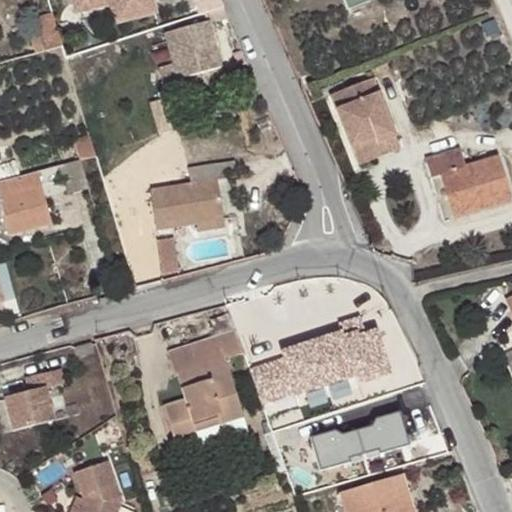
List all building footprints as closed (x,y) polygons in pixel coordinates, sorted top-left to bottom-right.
[(151,0),(71,0),(75,14),(110,5),(123,3),(127,21),(155,14),(151,0)] [(127,21),(123,3),(110,5),(115,24),(127,21)] [(62,48),(54,20),(38,25),(43,40),(46,52),(62,48)] [(221,70),(208,23),(164,35),(174,66),(160,70),(170,99),(225,83),(221,70)] [(35,55),(46,52),(43,40),(32,42),(35,55)] [(122,53),(119,42),(108,46),(111,57),(122,53)] [(108,46),(72,58),(80,85),(117,74),(111,57),(108,46)] [(332,96),(356,154),(377,145),(380,151),(400,142),(374,80),(332,96)] [(377,145),(356,154),(358,159),(380,151),(377,145)] [(456,151),(428,159),(433,177),(443,175),(455,217),(511,201),(511,195),(501,158),(467,167),(461,150),(456,151)] [(228,159),(180,168),(184,183),(146,190),(152,230),(191,223),(219,219),(213,195),(205,197),(203,180),(210,179),(232,175),(228,159)] [(89,190),(80,161),(66,165),(70,181),(74,193),(89,190)] [(37,173),(41,188),(70,181),(66,165),(37,173)] [(37,173),(0,182),(0,204),(10,236),(51,224),(41,188),(37,173)] [(213,195),(210,179),(203,180),(205,197),(213,195)] [(219,219),(191,223),(194,232),(221,228),(219,219)] [(244,369),(258,408),(353,376),(356,385),(384,375),(370,335),(355,340),(349,321),(323,330),(327,340),(244,369)] [(241,355),(233,333),(168,353),(174,374),(177,374),(185,401),(164,407),(175,444),(196,440),(196,444),(244,429),(223,360),(241,355)] [(88,346),(72,350),(74,360),(90,356),(88,346)] [(5,404),(13,437),(53,427),(45,395),(64,390),(60,375),(26,384),(29,397),(5,404)] [(367,423),(354,427),(364,460),(404,448),(394,422),(380,414),(372,416),(367,423)] [(311,445),(319,472),(364,460),(354,427),(338,432),(332,428),(320,430),(311,445)] [(108,466),(75,477),(84,504),(80,511),(119,511),(123,507),(108,466)] [(411,501),(404,475),(392,478),(399,504),(411,501)] [(392,478),(341,494),(346,511),(414,511),(411,501),(399,504),(392,478)] [(72,511),(80,511),(84,504),(79,501),(72,511)]
